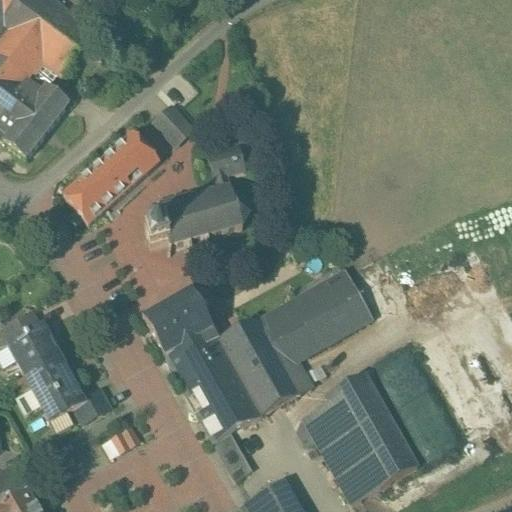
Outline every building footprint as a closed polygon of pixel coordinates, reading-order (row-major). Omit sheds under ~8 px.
[(73,21),(45,0),(0,0),(0,66),(8,73),(24,52),(42,66),(58,78),(62,82),(96,39),(73,21)] [(8,73),(0,66),(0,119),(42,66),(24,52),(8,73)] [(0,119),(0,144),(25,164),(68,108),(47,92),(58,78),(42,66),(0,119)] [(193,135),(170,110),(152,126),(168,143),(185,128),(192,136),(193,135)] [(132,139),(62,200),(88,230),(158,168),(132,139)] [(237,153),(208,160),(214,183),(217,182),(220,193),(228,190),(225,179),(243,175),(237,153)] [(193,198),(176,203),(175,199),(173,199),(174,204),(158,209),(154,206),(153,208),(151,212),(153,220),(151,224),(152,229),(155,231),(144,234),(150,253),(167,249),(168,253),(167,258),(170,259),(171,254),(187,250),(188,254),(191,253),(190,249),(205,244),(206,248),(209,248),(208,244),(241,234),(248,222),(244,209),(233,204),(229,190),(228,190),(220,193),(215,194),(216,192),(214,191),(212,195),(195,199),(197,195),(195,194),(193,198)] [(345,275),(257,325),(285,373),(297,367),(372,323),(345,275)] [(190,296),(142,324),(164,363),(212,335),(190,296)] [(41,331),(33,316),(6,331),(14,346),(41,332),(41,331)] [(257,323),(217,344),(223,354),(261,421),(311,392),(297,367),(285,373),(257,325),(257,323)] [(6,331),(0,333),(0,351),(7,350),(23,380),(24,379),(58,361),(42,331),(41,331),(41,332),(14,346),(6,331)] [(212,335),(164,363),(175,382),(223,354),(217,344),(212,335)] [(223,354),(175,382),(212,448),(229,439),(261,421),(223,354)] [(58,361),(24,379),(40,409),(74,391),(58,361)] [(364,378),(325,399),(329,406),(378,493),(417,471),(364,378)] [(74,391),(40,409),(49,426),(83,408),(74,391)] [(378,493),(329,406),(302,422),(351,509),(378,493)] [(246,468),(229,439),(212,448),(229,478),(246,468)] [(9,473),(0,477),(0,493),(16,485),(9,473)] [(298,511),(283,485),(269,493),(280,511),(298,511)] [(280,511),(269,493),(242,509),(241,509),(240,510),(241,511),(280,511)] [(34,511),(25,495),(0,508),(0,511),(34,511)]
